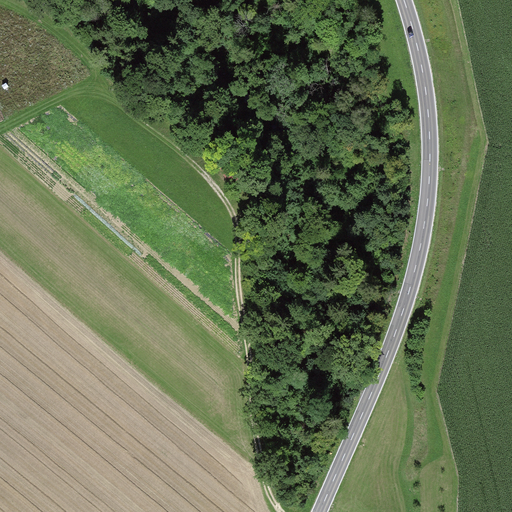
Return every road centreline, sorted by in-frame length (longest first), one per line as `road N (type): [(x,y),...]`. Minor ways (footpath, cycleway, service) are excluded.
road 1 (secondary): [(320,511),(402,313),(421,246),(429,121),(405,0)]
road 2 (track): [(283,511),(266,478),(255,419),(233,210),(209,178),(137,118)]
